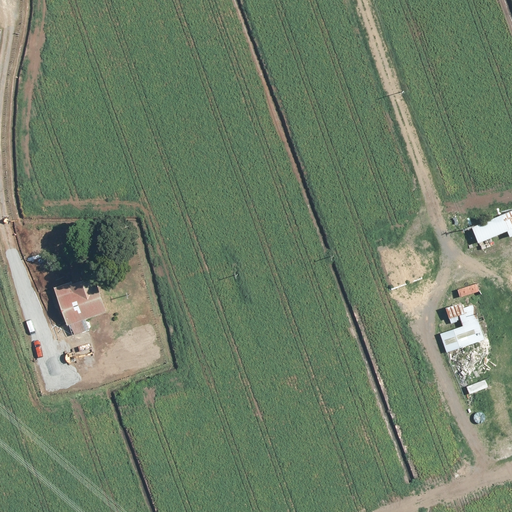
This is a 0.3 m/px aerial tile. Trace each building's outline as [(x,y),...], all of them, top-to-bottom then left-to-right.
[(511,209),(471,225),(478,243),(508,231),(510,236),(511,235),(511,209)] [(54,287),(67,325),(70,324),(74,336),(91,330),(87,320),(109,312),(95,273),(54,287)] [(446,308),(450,319),(466,313),(462,302),(446,308)] [(479,321),(441,334),(447,352),(486,340),(479,321)] [(85,365),(90,380),(98,377),(102,386),(117,380),(108,356),(85,365)]
